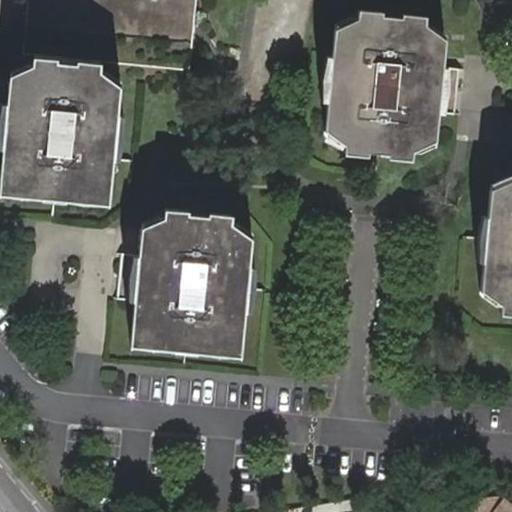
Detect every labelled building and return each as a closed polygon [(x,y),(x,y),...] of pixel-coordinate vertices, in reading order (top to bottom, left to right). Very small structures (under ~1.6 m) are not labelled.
[(28,0),(22,55),(32,56),(32,63),(30,78),(10,76),(7,103),(1,151),(0,162),(0,186),(107,198),(111,162),(116,115),(118,88),(99,86),(101,70),(102,63),(185,73),(193,0),(28,0)] [(331,60),(327,105),(324,132),(345,135),(344,148),(343,156),(365,159),(366,154),(367,147),(389,149),(388,157),(387,161),(409,164),(410,156),(412,141),(434,143),(437,116),(441,71),(444,44),(422,42),(424,27),(424,20),(401,17),(401,23),(400,31),(379,28),(380,19),(380,15),(359,13),(358,20),(356,35),(334,32),(331,60)] [(401,23),(380,19),(379,28),(400,31),(401,23)] [(335,29),(334,32),(356,35),(358,20),(350,20),(345,22),(335,29)] [(431,27),(424,27),(422,42),(444,44),(444,39),(437,33),(431,27)] [(320,104),(327,105),(331,60),(325,60),(320,82),(320,104)] [(30,78),(32,63),(24,63),(10,72),(10,76),(30,78)] [(109,71),(101,70),(99,86),(118,88),(119,83),(109,71)] [(457,74),(441,71),(437,116),(453,119),(457,74)] [(122,116),(116,115),(111,162),(118,163),(123,138),(122,116)] [(345,135),(324,132),(323,137),(331,144),(337,148),(344,148),(345,135)] [(433,149),(434,143),(412,141),(410,156),(417,157),(433,149)] [(366,154),(388,157),(389,149),(367,147),(366,154)] [(489,189),(489,193),(511,195),(511,182),(511,180),(504,180),(489,189)] [(486,220),(481,266),(479,292),(501,295),(500,309),(498,317),(511,318),(511,182),(511,195),(489,193),(486,220)] [(0,195),(106,207),(107,198),(0,186),(0,195)] [(138,257),(134,302),(129,342),(238,353),(242,314),(246,269),(249,240),(229,238),(231,224),(231,217),(165,210),(164,218),(162,232),(141,230),(138,257)] [(141,226),(141,230),(162,232),(164,218),(155,217),(149,220),(141,226)] [(475,265),(481,266),(486,220),(480,220),(474,240),(475,265)] [(238,226),(231,224),(229,238),(249,240),(249,236),(238,226)] [(115,301),(134,302),(138,257),(122,256),(115,301)] [(252,269),(246,269),(242,314),(249,314),(255,290),(252,269)] [(501,295),(479,292),(478,298),(484,302),(491,308),(500,309),(501,295)] [(238,353),(129,342),(128,349),(237,362),(238,353)]
